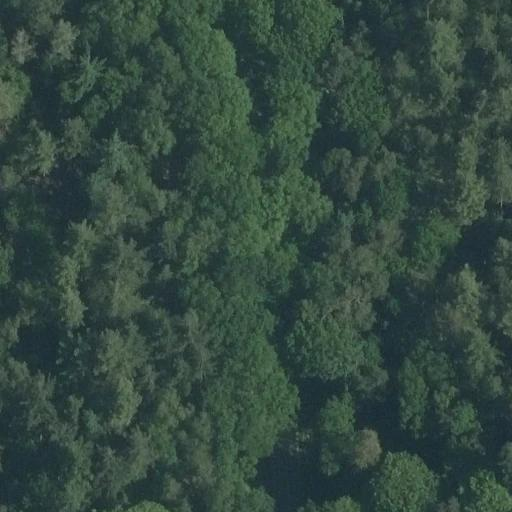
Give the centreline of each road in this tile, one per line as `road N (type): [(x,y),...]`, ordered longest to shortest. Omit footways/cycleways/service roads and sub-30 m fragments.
road 1 (secondary): [(288,511),(254,148),(224,0)]
road 2 (track): [(254,148),(511,97)]
